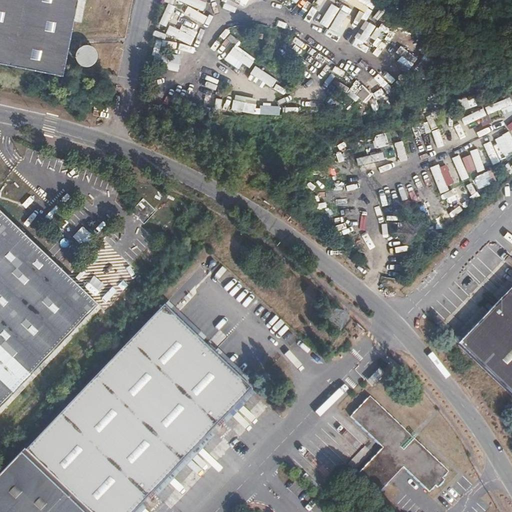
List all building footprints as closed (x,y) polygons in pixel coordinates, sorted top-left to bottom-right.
[(0,0),(0,64),(61,76),(77,0),(0,0)] [(130,210),(142,221),(154,209),(142,197),(130,210)] [(0,402),(8,394),(13,398),(64,344),(60,340),(96,302),(0,209),(0,402)] [(511,284),(458,340),(511,392),(511,284)] [(24,450),(87,511),(135,511),(156,490),(160,493),(167,486),(163,482),(225,418),(228,421),(235,413),(232,410),(260,381),(171,298),(24,450)] [(370,397),(350,418),(383,448),(356,477),(377,496),(404,468),(430,492),(435,486),(438,488),(445,481),(443,478),(449,472),(370,397)] [(0,511),(87,511),(24,450),(0,474),(0,511)]
